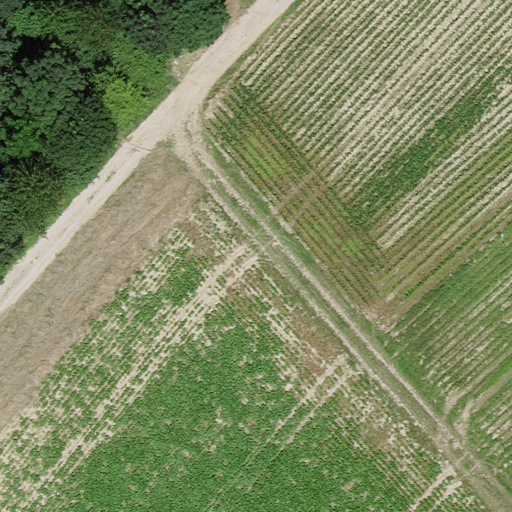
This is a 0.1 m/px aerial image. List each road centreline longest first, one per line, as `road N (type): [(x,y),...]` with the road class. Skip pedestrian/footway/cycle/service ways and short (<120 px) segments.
road 1 (track): [(511,495),(191,90)]
road 2 (track): [(279,0),(191,90),(0,321)]
